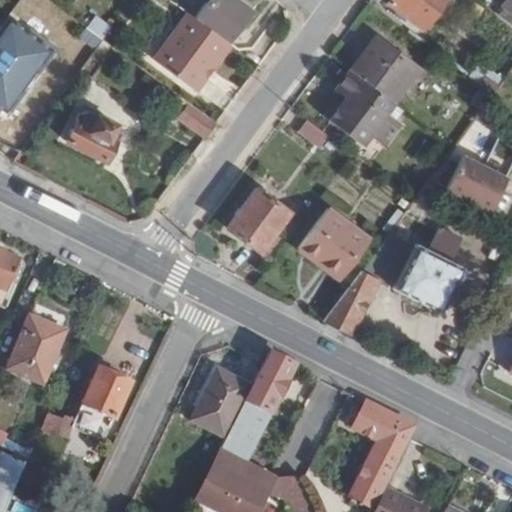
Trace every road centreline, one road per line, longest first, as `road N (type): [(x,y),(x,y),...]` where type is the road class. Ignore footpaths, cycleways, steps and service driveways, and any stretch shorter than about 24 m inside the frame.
road 1 (residential): [(328,16),(151,263)]
road 2 (tertiary): [(442,410),(209,293)]
road 3 (residential): [(101,511),(209,293)]
road 4 (tertiary): [(151,263),(0,185)]
road 5 (residential): [(442,410),(511,286)]
